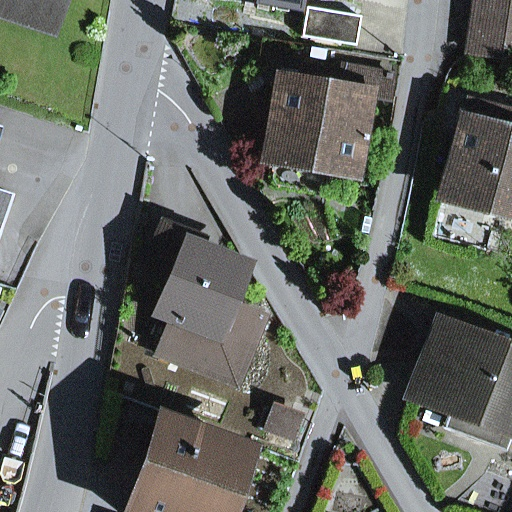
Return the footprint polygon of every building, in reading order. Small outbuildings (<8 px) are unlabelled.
[(0,0),(0,8),(49,22),(57,5),(58,0),(0,0)] [(511,0),(476,0),(468,54),(511,60),(511,0)] [(306,8),(301,37),(355,46),(360,17),(306,8)] [(339,78),(337,92),(365,97),(386,100),(390,75),(341,66),(339,78)] [(337,92),(339,78),(305,72),(303,86),(337,92)] [(352,172),(365,97),(337,92),(303,86),(279,81),(265,157),(273,158),(352,172)] [(511,115),(465,104),(441,198),(511,215),(511,115)] [(352,172),(273,158),(270,179),(274,186),(346,198),(352,172)] [(0,230),(11,196),(0,192),(0,230)] [(185,249),(195,253),(200,239),(160,225),(143,268),(173,280),(185,249)] [(213,329),(223,302),(236,269),(195,253),(185,249),(173,280),(162,309),(172,313),(213,329)] [(263,317),(223,302),(213,329),(172,313),(156,355),(236,386),(263,317)] [(511,348),(437,320),(409,394),(448,409),(510,433),(511,433),(511,348)] [(273,407),(265,431),(291,441),(300,417),(273,407)] [(504,450),(510,433),(448,409),(442,427),(504,450)] [(217,511),(239,453),(163,425),(131,511),(217,511)]
